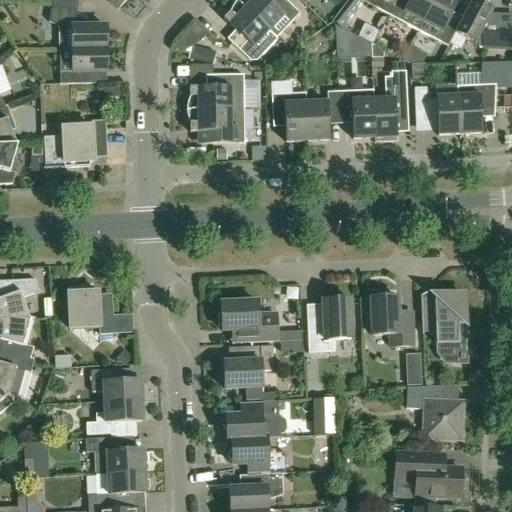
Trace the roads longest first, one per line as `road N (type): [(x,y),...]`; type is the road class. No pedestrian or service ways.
road 1 (residential): [(145,178),(510,164)]
road 2 (residential): [(151,275),(446,263)]
road 3 (residential): [(181,511),(173,378),(151,275)]
road 4 (tertiary): [(361,218),(147,228)]
road 5 (residential): [(145,178),(142,58),(181,0)]
road 6 (tertiary): [(511,200),(361,218)]
road 7 (tertiary): [(361,218),(511,228)]
road 8 (tertiary): [(147,228),(0,234)]
